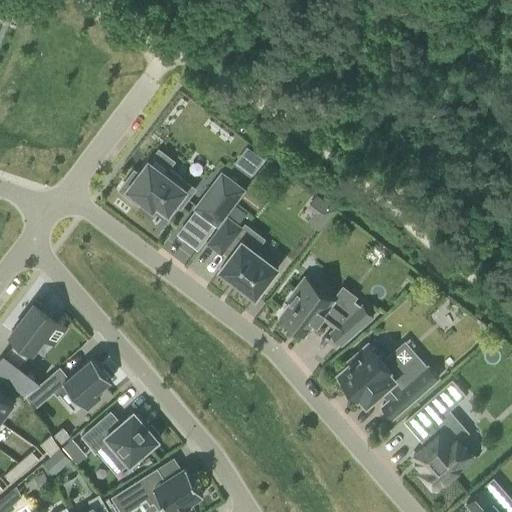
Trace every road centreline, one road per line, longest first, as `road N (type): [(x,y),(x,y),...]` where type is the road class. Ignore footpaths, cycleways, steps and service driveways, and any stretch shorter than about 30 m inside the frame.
road 1 (residential): [(410,511),(274,353),(65,195)]
road 2 (residential): [(30,241),(210,452),(250,511)]
road 3 (residential): [(65,195),(150,89)]
